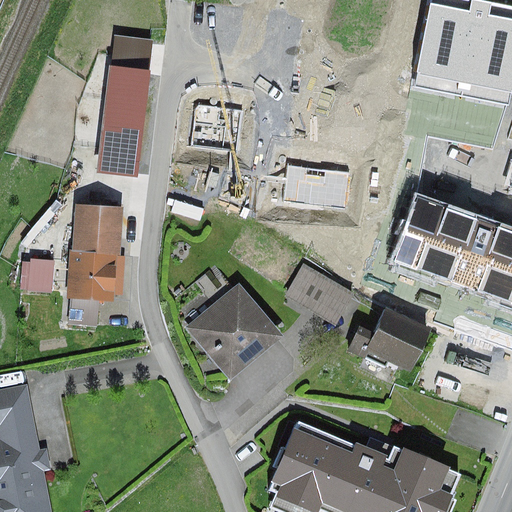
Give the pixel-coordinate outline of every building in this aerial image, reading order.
[(511,104),(511,7),(472,0),(430,0),(413,89),(511,108),(511,104)] [(151,71),(109,66),(97,173),(138,178),(151,71)] [(245,109),(196,103),(191,147),(239,153),(245,109)] [(350,172),(290,164),(285,202),(345,210),(350,172)] [(511,228),(417,195),(391,268),(511,311),(511,228)] [(123,208),(75,205),(73,250),(69,250),(66,299),(70,299),(68,324),(96,326),(98,300),(114,301),(114,294),(123,295),(125,257),(120,257),(123,208)] [(56,261),(33,259),(30,292),(53,294),(56,261)] [(355,294),(304,265),(286,297),(337,326),(355,294)] [(240,284),(186,329),(231,382),(284,337),(240,284)] [(372,343),(357,335),(349,351),(386,369),(388,364),(412,375),(423,352),(378,330),(372,343)] [(0,511),(51,511),(28,386),(0,390),(0,511)] [(396,459),(294,418),(266,488),(278,493),(272,508),(282,511),(454,511),(459,500),(456,499),(467,473),(401,447),(396,459)]
